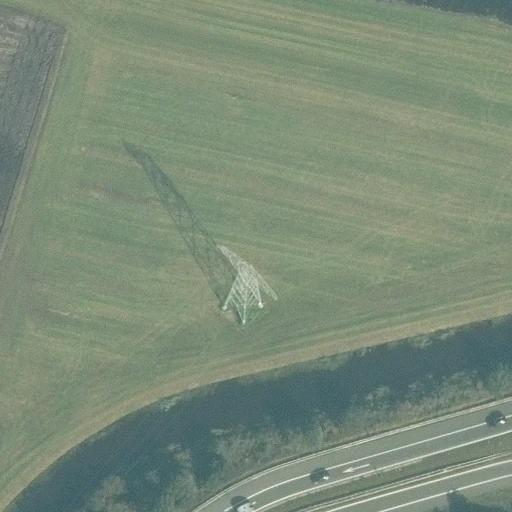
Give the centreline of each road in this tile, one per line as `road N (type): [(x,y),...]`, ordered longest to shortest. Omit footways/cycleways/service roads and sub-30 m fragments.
road 1 (motorway): [(511,425),(243,511)]
road 2 (motorway): [(365,511),(511,470)]
